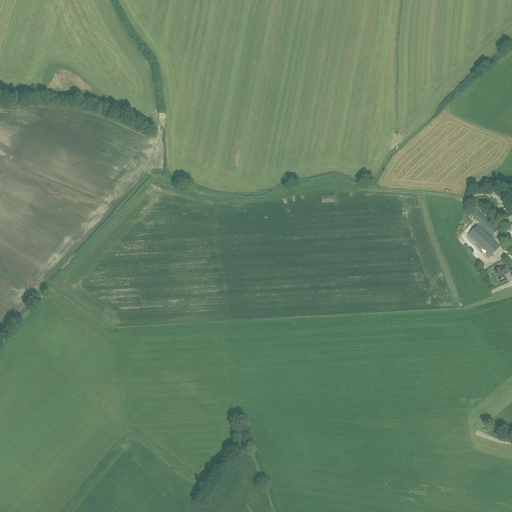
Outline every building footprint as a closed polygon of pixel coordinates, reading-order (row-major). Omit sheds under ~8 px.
[(510,199),(511,191),(500,189),(498,197),(510,199)] [(511,206),(507,209),(509,212),(502,216),(511,229),(511,228),(511,206)] [(493,235),(498,230),(475,209),(470,214),(493,235)] [(491,256),(500,246),(477,225),(468,234),(491,256)] [(502,243),(506,239),(502,235),(497,240),(502,243)] [(477,245),(471,249),(478,259),(484,255),(477,245)] [(509,272),(506,266),(501,268),(494,271),(499,281),(505,277),(504,275),(509,272)]
